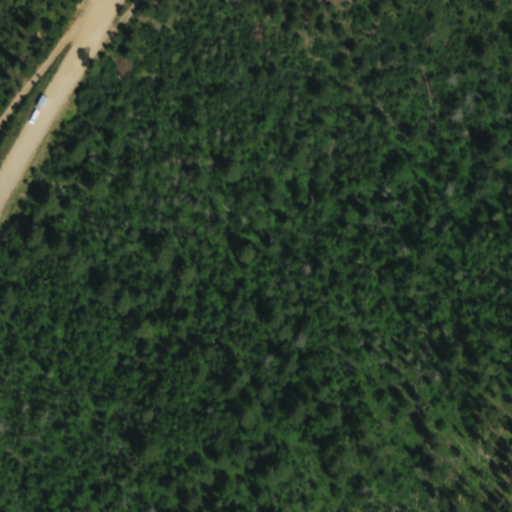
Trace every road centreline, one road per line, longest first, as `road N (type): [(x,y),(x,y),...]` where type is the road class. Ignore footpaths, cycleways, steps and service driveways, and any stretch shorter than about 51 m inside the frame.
road 1 (residential): [(0,183),(100,0)]
road 2 (track): [(0,117),(68,34),(86,30)]
